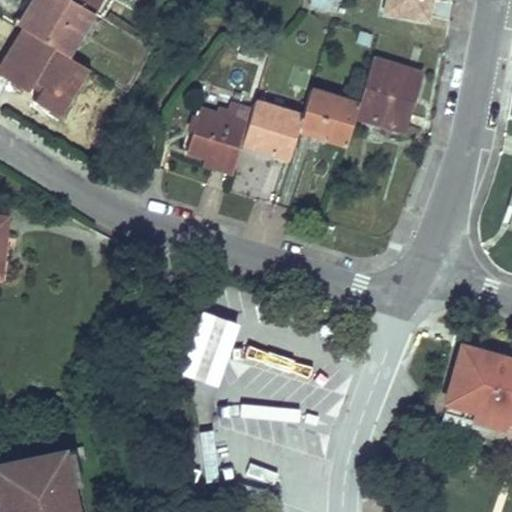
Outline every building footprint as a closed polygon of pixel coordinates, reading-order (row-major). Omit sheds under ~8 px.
[(38,3),(33,0),(32,0),(17,24),(22,27),(38,3)] [(33,0),(38,3),(22,27),(24,28),(67,54),(92,11),(73,0),(33,0)] [(73,0),(92,11),(99,0),(73,0)] [(386,0),(384,12),(427,19),(430,0),(386,0)] [(24,28),(0,64),(0,66),(29,85),(34,78),(42,83),(38,91),(32,100),(56,115),(86,66),(67,54),(24,28)] [(358,104),(354,116),(402,130),(419,73),(371,57),(358,104)] [(0,66),(0,74),(25,91),(29,85),(0,66)] [(34,78),(29,85),(38,91),(42,83),(34,78)] [(301,116),(297,129),(345,145),(354,116),(358,104),(310,88),(301,116)] [(246,123),(240,142),(288,157),(297,129),(301,116),(253,101),(246,123)] [(199,108),(186,148),(204,154),(215,158),(212,164),(231,171),(240,142),(246,123),(199,108)] [(204,154),(202,161),(212,164),(215,158),(204,154)] [(8,218),(0,216),(0,281),(6,282),(9,251),(3,250),(8,218)] [(511,359),(460,345),(444,404),(511,423),(511,359)] [(86,511),(75,463),(85,460),(82,448),(0,464),(0,507),(1,511),(86,511)] [(189,465),(184,478),(196,483),(202,470),(189,465)]
